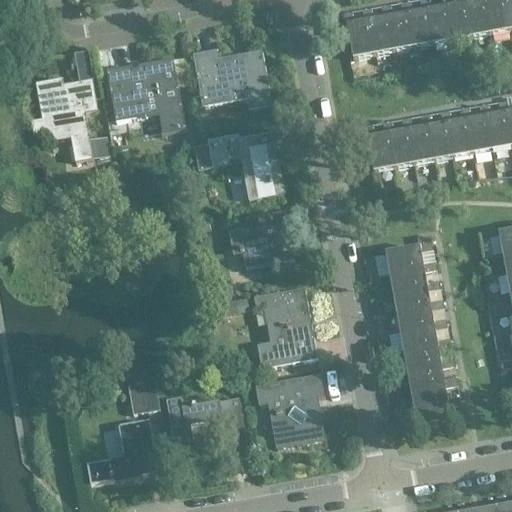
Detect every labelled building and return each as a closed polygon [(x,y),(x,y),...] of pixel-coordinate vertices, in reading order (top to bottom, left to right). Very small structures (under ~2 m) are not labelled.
[(443,0),(440,1),(442,12),(445,12),(452,46),(471,43),(465,8),(461,9),(451,11),(449,0),(443,0)] [(459,0),(461,9),(465,8),(471,43),(490,39),(484,5),(481,6),(470,7),(469,0),(459,0)] [(479,0),(481,6),(484,5),(490,39),(510,36),(504,1),(500,2),(490,4),(488,0),(479,0)] [(499,0),(500,2),(504,1),(510,36),(511,35),(511,0),(509,0),(508,0),(499,0)] [(421,4),(423,16),(426,15),(432,50),(452,46),(445,12),(442,12),(432,14),(430,3),(421,4)] [(401,8),(404,19),(406,19),(413,53),(432,50),(426,15),(423,16),(413,18),(410,6),(401,8)] [(382,11),(384,23),(387,22),(393,57),(413,53),(406,19),(404,19),(393,21),(391,10),(382,11)] [(363,15),(365,26),(368,26),(374,60),(393,57),(387,22),(384,23),(374,25),(372,13),(363,15)] [(368,26),(365,26),(355,28),(353,16),(344,18),(346,31),(348,31),(354,64),(374,60),(368,26)] [(248,103),(250,114),(273,110),(263,55),(219,63),(218,55),(194,59),(203,111),(248,103)] [(107,74),(109,84),(117,126),(162,119),(165,138),(187,135),(174,63),(139,69),(140,73),(133,74),(132,70),(107,74)] [(55,91),(54,84),(37,87),(43,123),(32,125),(36,149),(72,142),(76,166),(110,160),(107,140),(91,143),(86,117),(99,115),(93,84),(55,91)] [(499,107),(501,119),(505,118),(511,152),(511,116),(510,117),(508,105),(499,107)] [(480,110),(482,122),(485,122),(491,156),(511,152),(505,118),(501,119),(491,121),(489,109),(480,110)] [(461,114),(463,126),(466,125),(472,159),(491,156),(485,122),(482,122),(472,124),(469,112),(461,114)] [(441,117),(443,129),(446,129),(453,163),(472,159),(466,125),(463,126),(452,128),(450,116),(441,117)] [(422,121),(424,133),(427,132),(433,166),(453,163),(446,129),(443,129),(433,131),(431,119),(422,121)] [(403,124),(405,136),(408,136),(414,170),(433,166),(427,132),(424,133),(414,135),(412,123),(403,124)] [(383,128),(385,140),(388,139),(394,173),(414,170),(408,136),(405,136),(394,138),(392,126),(383,128)] [(388,139),(385,140),(375,141),(373,130),(364,131),(366,144),(369,144),(375,177),(394,173),(388,139)] [(286,198),(276,149),(280,148),(277,135),(240,142),(240,138),(208,144),(214,172),(244,166),(252,205),(286,198)] [(294,227),(292,214),(259,220),(261,232),(240,236),(246,272),(295,263),(289,228),(294,227)] [(511,234),(500,237),(503,256),(511,254),(511,234)] [(387,257),(390,277),(425,271),(424,268),(422,257),(434,255),(431,239),(418,241),(420,251),(387,257)] [(511,254),(503,256),(507,275),(511,274),(511,254)] [(390,277),(394,296),(428,290),(427,287),(426,277),(437,275),(436,266),(424,268),(425,271),(390,277)] [(394,296),(397,316),(431,309),(431,306),(429,296),(441,294),(439,285),(427,287),(428,290),(394,296)] [(210,290),(212,302),(236,298),(234,289),(230,287),(210,290)] [(319,363),(306,292),(255,302),(257,315),(270,313),(276,346),(258,349),(262,373),(319,363)] [(397,316),(401,335),(435,329),(434,326),(433,315),(444,313),(443,304),(431,306),(431,309),(397,316)] [(401,335),(404,354),(438,348),(438,345),(436,335),(448,333),(446,324),(434,326),(435,329),(401,335)] [(404,354),(408,374),(442,368),(441,364),(439,354),(451,352),(450,343),(438,345),(438,348),(404,354)] [(408,374),(411,393),(445,387),(445,384),(443,373),(455,371),(453,362),(441,364),(442,368),(408,374)] [(325,401),(321,379),(257,391),(260,411),(269,409),(277,453),(326,444),(318,402),(325,401)] [(140,383),(141,389),(129,391),(134,419),(161,414),(155,381),(140,383)] [(411,393),(415,413),(449,407),(448,403),(446,392),(458,390),(457,381),(445,384),(445,387),(411,393)] [(449,407),(415,413),(418,432),(452,426),(450,412),(462,410),(460,401),(448,403),(449,407)] [(230,465),(250,461),(240,402),(220,406),(220,404),(197,408),(192,409),(184,411),(182,402),(167,404),(179,469),(198,466),(192,429),(222,423),(230,465)] [(127,462),(110,465),(88,469),(92,490),(160,477),(150,424),(122,429),(127,462)] [(508,510),(497,511),(496,511),(511,511),(511,503),(507,505),(508,510)]
